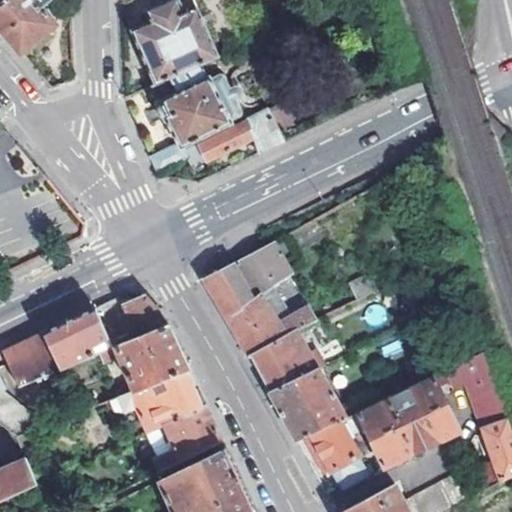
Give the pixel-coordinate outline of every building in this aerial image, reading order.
[(0,0),(0,29),(20,54),(55,25),(42,5),(47,0),(0,0)] [(132,30),(156,85),(210,61),(220,56),(194,0),(169,0),(147,10),(151,21),(132,30)] [(149,155),(158,175),(189,161),(191,160),(187,149),(185,145),(237,121),(237,119),(247,114),(249,112),(250,111),(250,109),(231,68),(216,74),(210,61),(156,85),(153,86),(160,101),(158,103),(164,117),(167,116),(179,145),(174,142),(149,155)] [(272,110),(187,149),(191,160),(189,161),(191,165),(206,158),(208,161),(252,141),(258,153),(286,140),(272,110)] [(272,240),(285,260),(296,254),(285,233),(272,240)] [(293,272),(285,260),(272,240),(203,277),(226,316),(242,344),(249,356),(312,323),(318,320),(311,306),(291,274),(293,272)] [(351,282),(358,299),(376,289),(367,275),(351,282)] [(128,292),(96,307),(116,349),(169,323),(164,317),(149,299),(145,294),(128,292)] [(54,328),(44,333),(61,372),(101,356),(116,349),(96,307),(54,328)] [(186,360),(169,323),(116,349),(101,356),(106,365),(121,357),(133,385),(118,392),(120,396),(190,368),(186,360)] [(270,391),(271,392),(318,369),(310,353),(323,346),(312,323),(249,356),(250,357),(252,356),(266,378),(264,380),(265,381),(267,381),(268,384),(272,390),(270,391)] [(12,348),(3,352),(21,387),(61,372),(44,333),(24,342),(12,348)] [(471,381),(478,377),(476,369),(490,362),(486,350),(461,362),(471,381)] [(471,381),(461,362),(436,375),(435,373),(358,411),(366,428),(383,465),(460,429),(440,386),(451,380),(456,389),(471,381)] [(498,386),(490,362),(476,369),(478,377),(486,392),(498,386)] [(193,376),(190,368),(120,396),(127,412),(141,405),(153,429),(161,425),(206,404),(193,376)] [(298,442),(312,435),(311,434),(348,414),(320,368),(318,369),(271,392),(274,399),(298,442)] [(470,401),(503,481),(511,476),(511,426),(498,386),(486,392),(470,401)] [(0,391),(0,423),(17,437),(33,431),(47,425),(3,391),(0,391)] [(157,456),(162,470),(223,441),(220,434),(206,404),(161,425),(167,441),(171,440),(174,448),(157,456)] [(351,435),(355,433),(366,428),(358,411),(349,415),(348,414),(311,434),(312,435),(341,490),(369,474),(360,454),(351,435)] [(167,441),(161,425),(153,429),(148,432),(157,456),(174,448),(171,440),(167,441)] [(33,431),(17,437),(22,447),(37,442),(33,431)] [(364,452),(355,433),(351,435),(360,454),(364,452)] [(0,511),(0,502),(38,484),(22,447),(14,462),(0,468),(0,511)] [(254,511),(230,459),(226,449),(162,480),(175,511),(254,511)] [(440,511),(471,496),(457,470),(403,500),(393,483),(372,495),(339,511),(440,511)]
